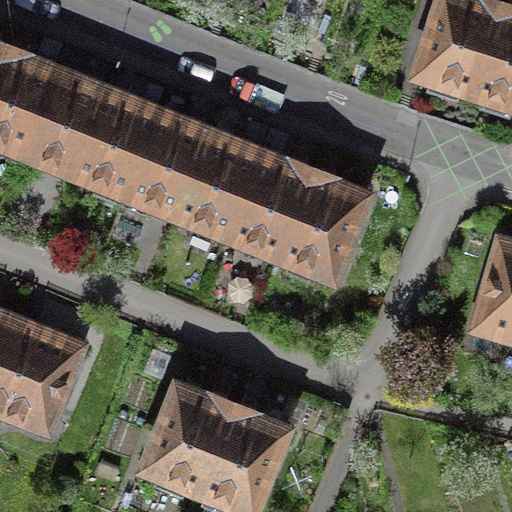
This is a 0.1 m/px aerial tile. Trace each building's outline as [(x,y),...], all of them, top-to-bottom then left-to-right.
[(475,0),(474,0),(441,0),(418,72),(432,77),(428,89),(442,94),(456,98),(460,86),(472,90),(501,3),(490,0),(475,0)] [(511,6),(501,3),(472,90),(484,94),(480,106),(494,110),(508,115),(511,103),(511,6)] [(11,52),(3,49),(0,57),(0,141),(22,150),(55,69),(11,52)] [(97,86),(55,69),(22,150),(73,171),(106,90),(97,86)] [(115,94),(106,90),(73,171),(124,191),(156,111),(115,94)] [(199,128),(156,111),(124,191),(175,212),(208,132),(199,128)] [(217,135),(208,132),(175,212),(226,232),(259,153),(217,135)] [(300,169),(259,153),(226,232),(277,253),(310,173),(300,169)] [(319,177),(310,173),(277,253),(331,274),(362,194),(319,177)] [(511,245),(502,243),(477,325),(511,335),(511,245)] [(0,314),(0,342),(10,319),(0,314)] [(29,327),(10,319),(0,342),(0,407),(45,425),(77,346),(29,327)] [(207,398),(178,386),(146,466),(159,471),(154,484),(181,495),(186,482),(198,487),(232,402),(221,398),(209,393),(207,398)] [(244,407),(232,402),(198,487),(210,492),(205,504),(224,511),(233,511),(238,503),(251,508),(283,428),(254,417),(256,412),(244,407)]
